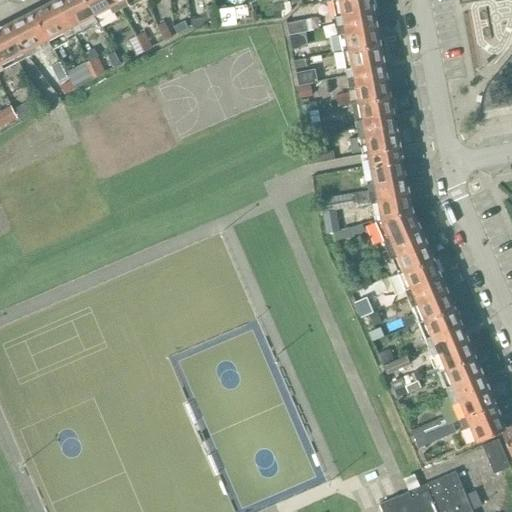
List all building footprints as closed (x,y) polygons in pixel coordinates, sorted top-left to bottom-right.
[(56,0),(54,0),(33,11),(48,40),(63,33),(66,38),(74,33),(56,0)] [(56,0),(74,33),(76,36),(99,24),(97,21),(86,0),(56,0)] [(116,0),(86,0),(97,21),(112,13),(121,9),(116,0)] [(116,0),(121,9),(129,5),(126,0),(116,0)] [(269,0),(273,20),(281,19),(283,15),(291,14),(290,2),(287,3),(286,0),(269,0)] [(374,17),(371,0),(332,0),(337,25),(374,17)] [(207,28),(219,27),(217,13),(216,5),(203,7),(205,18),(190,20),(191,27),(193,29),(207,28)] [(257,22),(255,10),(247,11),(249,23),(257,22)] [(33,11),(11,23),(0,28),(15,57),(26,51),(38,45),(41,50),(51,45),(48,40),(33,11)] [(239,13),(241,24),(249,23),(247,11),(239,13)] [(379,43),(374,17),(337,25),(342,50),(379,43)] [(184,21),(173,27),(177,35),(188,29),(184,21)] [(157,26),(164,41),(172,37),(165,22),(157,26)] [(307,24),(287,28),(288,36),(305,33),(309,33),(307,24)] [(0,28),(0,71),(4,70),(2,65),(15,57),(0,28)] [(136,37),(144,52),(152,48),(143,33),(136,37)] [(306,44),(305,33),(288,36),(290,47),(306,44)] [(144,52),(136,37),(128,41),(136,56),(144,52)] [(379,43),(342,50),(347,77),(385,70),(379,43)] [(88,61),(96,77),(105,72),(97,57),(98,56),(94,49),(85,54),(88,61)] [(111,61),(109,62),(112,68),(121,64),(114,52),(108,55),(111,61)] [(299,60),(293,61),(295,69),(307,67),(305,59),(299,60)] [(68,72),(77,87),(96,77),(88,61),(68,72)] [(315,70),(295,73),(298,86),(317,83),(315,70)] [(390,96),(387,81),(385,70),(347,77),(352,103),(390,96)] [(77,87),(68,72),(55,79),(63,94),(77,87)] [(352,103),(352,104),(357,129),(395,122),(390,96),(352,103)] [(37,98),(15,109),(20,120),(43,109),(37,98)] [(315,110),(314,103),(301,105),(303,112),(315,110)] [(0,112),(0,127),(18,118),(11,106),(0,112)] [(317,110),(315,110),(303,112),(304,121),(311,120),(311,124),(320,122),(317,110)] [(400,148),(395,122),(357,129),(362,154),(365,166),(402,159),(400,148)] [(310,164),(334,159),(333,150),(308,155),(310,164)] [(406,184),(402,159),(365,166),(369,191),(406,184)] [(406,184),(369,191),(371,199),(377,198),(380,214),(374,215),(375,220),(411,209),(406,184)] [(351,194),(320,199),(323,212),(353,208),(351,194)] [(422,234),(411,209),(375,220),(387,250),(422,234)] [(355,235),(353,226),(340,230),(343,238),(355,235)] [(327,234),(330,242),(343,238),(340,230),(327,234)] [(422,234),(387,250),(398,274),(433,259),(422,235),(422,234)] [(433,259),(398,274),(408,298),(443,283),(433,259)] [(369,277),(349,286),(352,293),(362,289),(372,285),(369,277)] [(408,298),(418,322),(453,308),(443,283),(408,298)] [(365,296),(362,289),(352,293),(355,301),(365,296)] [(371,313),(367,302),(358,306),(362,316),(371,313)] [(464,332),(453,308),(418,322),(429,347),(464,332)] [(377,312),(369,315),(373,325),(381,322),(377,312)] [(380,328),(369,333),(373,340),(383,336),(380,328)] [(474,356),(464,332),(429,347),(439,371),(474,356)] [(411,364),(407,355),(395,360),(399,369),(411,364)] [(484,380),(474,356),(439,371),(450,395),(484,380)] [(383,365),(387,374),(399,369),(395,360),(383,365)] [(402,378),(390,382),(393,391),(411,383),(408,376),(402,378)] [(450,395),(460,420),(495,405),(484,380),(450,395)] [(396,398),(421,388),(418,381),(411,383),(393,391),(396,398)] [(471,444),(502,431),(505,429),(495,405),(460,420),(471,444)] [(444,416),(411,431),(414,438),(447,424),(444,416)] [(418,448),(455,433),(451,422),(447,424),(414,438),(418,448)] [(511,426),(505,429),(502,431),(511,455),(511,426)] [(486,455),(502,448),(499,439),(483,446),(486,455)] [(502,448),(486,455),(494,474),(510,467),(502,448)] [(472,511),(455,471),(408,491),(379,504),(382,511),(472,511)]
